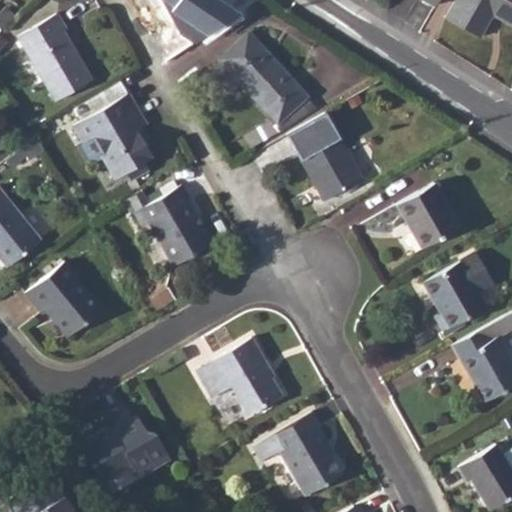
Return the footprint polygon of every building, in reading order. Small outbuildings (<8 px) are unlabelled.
[(208,38),(243,14),(222,0),(162,0),(163,0),(176,7),(172,12),(208,38)] [(511,0),(458,0),(450,16),(482,34),(495,13),(511,22),(511,0)] [(59,13),(18,37),(53,99),(91,76),(65,31),(68,29),(59,13)] [(244,35),(218,59),(219,60),(209,70),(229,92),(240,83),(276,122),(305,95),(272,58),(267,61),(244,35)] [(84,115),(72,122),(83,140),(92,135),(103,151),(99,153),(113,177),(125,169),(131,166),(136,173),(148,166),(143,159),(151,154),(136,127),(145,122),(126,90),(84,115)] [(308,137),(295,145),(293,146),(322,199),(360,177),(323,112),(321,112),(300,124),(308,137)] [(432,182),(394,203),(420,248),(457,226),(432,182)] [(183,184),(134,212),(142,225),(148,222),(172,265),(210,244),(194,217),(198,215),(190,200),(192,199),(183,184)] [(0,186),(0,250),(11,264),(41,239),(0,186)] [(474,252),(422,282),(439,312),(434,315),(442,330),(485,306),(477,293),(493,284),(474,252)] [(65,262),(25,293),(41,312),(45,309),(67,336),(103,307),(65,262)] [(511,309),(451,343),(483,401),(511,385),(511,363),(498,338),(511,330),(511,309)] [(251,333),(195,365),(211,394),(230,383),(247,411),(281,391),(270,373),(274,371),(251,333)] [(95,431),(77,441),(86,458),(91,459),(102,480),(130,463),(138,475),(170,456),(153,428),(144,425),(135,410),(100,431),(95,431)] [(331,455),(326,446),(330,444),(321,428),(323,427),(313,411),(267,436),(276,451),(279,450),(305,495),(342,474),(331,455)] [(496,421),(479,431),(483,438),(501,428),(496,421)] [(495,443),(457,466),(466,480),(470,478),(489,509),(511,493),(511,446),(501,453),(495,443)] [(16,511),(78,511),(56,473),(9,500),(16,511)]
